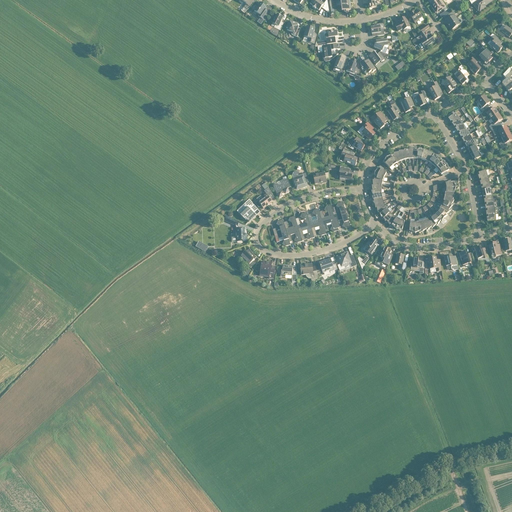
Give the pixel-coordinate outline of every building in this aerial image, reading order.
[(240,0),(240,1),(242,3),(243,3),(244,2),(247,5),(244,7),(248,10),(254,3),(252,0),(240,0)] [(329,13),(327,0),(324,4),(321,2),(322,1),(321,0),(313,0),(310,4),(313,7),(313,8),(316,10),(316,9),(319,11),(321,8),(329,13)] [(446,7),(441,0),(438,0),(437,1),(436,0),(430,0),(429,1),(431,4),(430,5),(436,13),(439,11),(440,12),(444,9),(443,9),(446,7)] [(470,0),(469,1),(472,5),(473,4),(475,7),(476,6),(480,12),(485,8),(484,7),(492,2),(490,0),(470,0)] [(260,3),(257,7),(256,7),(255,8),(255,9),(255,10),(254,11),(259,14),(258,15),(258,16),(259,17),(264,21),(269,13),(265,11),(266,9),(265,8),(265,7),(260,3)] [(458,13),(456,10),(448,16),(450,19),(446,21),(448,25),(449,25),(450,27),(449,27),(452,31),(460,25),(454,16),(458,13)] [(414,12),(410,15),(411,16),(410,16),(415,24),(419,21),(419,20),(422,18),(417,11),(415,13),(414,12)] [(274,28),(280,31),(283,25),(280,23),(283,18),(277,15),(272,24),(276,25),(274,28)] [(399,24),(395,26),(398,32),(403,30),(410,27),(406,18),(399,21),(401,24),(399,25),(399,24)] [(292,36),(298,38),(301,29),(298,28),(299,26),(293,23),(294,22),(289,21),(286,28),(288,29),(287,31),(291,33),(292,36)] [(420,30),(422,33),(424,32),(429,28),(427,25),(420,30)] [(511,35),(511,31),(506,27),(503,25),(499,30),(499,29),(496,32),(504,38),(505,35),(509,38),(511,36),(511,35)] [(305,35),(304,37),(305,38),(308,39),(307,43),(314,44),(317,35),(313,34),(315,29),(308,27),(307,27),(307,28),(305,35)] [(384,36),(383,29),(380,30),(380,27),(371,28),(372,34),(377,34),(377,37),(384,36)] [(316,44),(315,47),(322,46),(327,45),(336,43),(335,38),(338,38),(337,31),(328,32),(328,37),(326,38),(327,42),(316,44)] [(415,46),(416,46),(417,45),(421,51),(424,49),(425,49),(435,42),(431,35),(428,37),(424,32),(422,33),(419,35),(420,36),(413,41),(413,43),(415,46)] [(502,48),(500,46),(503,43),(494,36),(493,35),(490,37),(492,39),(490,41),(492,43),(490,46),(490,47),(492,50),(493,49),(498,53),(502,48)] [(375,44),(374,48),(381,51),(380,52),(385,54),(389,46),(388,46),(387,40),(376,41),(377,45),(375,44)] [(327,45),(322,46),(322,49),(323,59),(324,59),(324,61),(326,62),(329,62),(338,55),(336,52),(336,51),(338,50),(340,50),(339,46),(328,48),(327,45)] [(481,60),(485,65),(486,65),(487,65),(488,65),(489,65),(489,64),(490,64),(490,63),(490,62),(492,60),(493,59),(490,57),(492,54),(484,46),(482,49),(481,49),(481,50),(481,51),(481,52),(483,54),(481,56),(482,57),(482,58),(482,59),(481,59),(481,60)] [(387,58),(389,56),(385,54),(380,52),(376,55),(374,53),(369,56),(376,65),(381,62),(382,63),(384,61),(383,60),(386,58),(387,58)] [(343,74),(345,69),(348,62),(345,61),(346,58),(342,57),(341,59),(338,58),(334,68),(338,69),(341,70),(341,73),(343,74)] [(476,64),(478,62),(474,57),(472,59),(473,61),(467,66),(471,70),(470,71),(475,75),(479,71),(481,69),(476,64)] [(364,59),(361,62),(362,64),(361,65),(363,68),(361,69),(366,76),(370,73),(371,74),(376,70),(368,60),(366,62),(364,59)] [(356,76),(361,78),(360,68),(357,69),(355,68),(356,65),(355,64),(356,62),(351,60),(346,72),(350,73),(351,72),(355,74),(356,76)] [(468,81),(467,79),(468,78),(467,77),(469,76),(462,66),(459,68),(460,69),(459,70),(458,71),(458,72),(458,73),(459,74),(455,76),(462,85),(465,83),(466,83),(467,83),(468,83),(468,82),(468,81)] [(505,88),(511,83),(511,79),(511,77),(511,76),(511,70),(510,68),(507,71),(509,74),(502,80),(504,82),(502,83),(503,84),(502,85),(504,87),(505,88)] [(454,87),(457,85),(451,77),(447,80),(448,83),(444,85),(447,90),(446,90),(449,94),(454,90),(456,89),(454,87)] [(441,97),(439,95),(442,93),(436,83),(433,84),(435,87),(429,90),(435,101),(441,97)] [(426,104),(424,100),(427,99),(424,92),(419,94),(420,97),(413,100),(416,106),(419,104),(420,107),(426,104)] [(479,100),(477,102),(481,107),(482,108),(480,110),(482,113),(487,109),(489,107),(488,105),(490,103),(489,102),(484,96),(483,97),(479,100)] [(411,108),(414,106),(410,98),(404,100),(405,102),(401,104),(405,114),(410,111),(409,108),(411,108)] [(399,118),(397,115),(400,113),(398,109),(395,105),(387,110),(394,121),(399,118)] [(489,112),(487,109),(482,113),(480,114),(483,118),(488,116),(491,120),(498,114),(495,109),(489,112)] [(385,123),(387,121),(381,112),(375,116),(378,119),(374,122),(377,126),(380,130),(384,127),(384,126),(386,125),(385,123)] [(452,124),(459,119),(455,114),(448,119),(450,122),(452,124)] [(493,123),(489,127),(492,131),(499,127),(497,124),(502,120),(498,114),(491,120),(493,123)] [(457,129),(463,124),(459,119),(452,124),(454,127),(455,129),(456,129),(457,129)] [(375,135),(372,131),(374,129),(369,122),(364,128),(363,127),(358,132),(361,135),(362,134),(369,140),(372,137),(372,138),(375,135)] [(460,134),(466,130),(463,124),(457,129),(456,129),(457,132),(459,135),(459,134),(460,134)] [(499,127),(492,131),(495,136),(497,135),(498,136),(500,135),(501,138),(510,134),(506,127),(500,130),(499,127)] [(463,139),(470,135),(466,130),(460,134),(459,134),(461,137),(462,140),(463,139)] [(501,143),(499,144),(501,149),(509,146),(507,143),(511,140),(511,138),(510,134),(501,138),(503,141),(501,142),(501,143)] [(470,135),(463,139),(462,140),(464,142),(464,143),(465,145),(473,141),(470,135)] [(352,140),(348,147),(353,150),(355,148),(361,152),(365,147),(362,145),(364,142),(357,138),(354,142),(352,140)] [(475,139),(473,141),(465,145),(467,148),(468,150),(469,150),(476,146),(478,145),(475,139)] [(476,146),(469,150),(468,150),(470,153),(469,153),(471,156),(472,155),(479,152),(477,148),(476,146)] [(351,152),(348,151),(344,149),(341,158),(340,158),(339,161),(339,162),(343,163),(344,162),(355,166),(358,159),(352,157),(353,153),(351,152)] [(482,158),(479,152),(472,155),(471,156),(472,159),(473,161),(482,158)] [(401,161),(397,153),(392,154),(392,156),(397,163),(401,161)] [(429,163),(434,155),(434,154),(429,153),(425,161),(429,163)] [(392,156),(392,154),(389,155),(390,157),(387,158),(393,166),(397,163),(392,156)] [(436,162),(439,158),(439,157),(434,155),(429,163),(433,165),(436,162)] [(393,166),(387,158),(385,161),(383,160),(382,162),(383,163),(390,169),(392,171),(395,168),(393,166)] [(442,162),(443,161),(439,158),(436,162),(433,165),(436,168),(442,162)] [(439,171),(447,165),(444,163),(445,162),(443,161),(442,162),(436,168),(439,171)] [(448,168),(447,165),(439,171),(441,175),(449,171),(451,170),(450,168),(448,168)] [(350,175),(351,169),(340,167),(339,176),(340,176),(340,181),(345,181),(345,180),(352,181),(353,176),(350,175)] [(377,170),(375,173),(384,177),(386,173),(379,169),(378,167),(376,169),(377,170)] [(486,171),(477,174),(478,176),(479,180),(480,179),(488,177),(487,176),(490,174),(488,170),(486,171)] [(294,173),(292,176),(296,188),(300,187),(303,188),(307,187),(305,182),(308,181),(308,183),(309,183),(306,174),(299,176),(294,173)] [(326,180),(329,179),(329,173),(325,174),(325,173),(313,176),(315,185),(322,183),(322,184),(327,183),(326,180)] [(384,177),(375,173),(374,176),(373,176),(373,179),(374,178),(383,181),(384,177)] [(490,183),(488,177),(480,179),(479,180),(480,182),(481,185),(490,183)] [(288,189),(291,187),(288,179),(284,181),(283,180),(280,182),(282,185),(279,186),(279,185),(277,184),(274,185),(274,187),(279,199),(283,197),(281,192),(284,191),(286,194),(289,192),(288,189)] [(273,202),(271,200),(266,194),(262,198),(263,199),(259,202),(258,202),(256,203),(256,204),(259,207),(259,208),(261,206),(264,209),(267,207),(269,205),(273,202)] [(254,214),(258,210),(249,200),(245,204),(249,209),(245,212),(244,211),(240,215),(242,217),(242,218),(245,220),(246,221),(247,220),(249,223),(249,222),(251,220),(252,218),(253,219),(256,216),(254,214)] [(332,209),(331,206),(335,219),(347,215),(343,202),(343,203),(338,204),(337,207),(340,209),(341,213),(336,214),(335,208),(332,209)] [(377,211),(385,206),(383,202),(375,205),(376,211),(377,211)] [(361,205),(357,206),(362,218),(366,216),(361,205)] [(451,210),(450,209),(442,205),(440,209),(447,214),(451,210)] [(335,219),(331,206),(326,207),(325,211),(328,212),(329,216),(325,218),(323,211),(320,212),(319,209),(323,222),(335,219)] [(380,215),(387,210),(385,206),(377,211),(379,216),(380,215)] [(323,222),(319,209),(319,210),(314,211),(313,214),(316,216),(316,217),(311,218),(311,215),(308,216),(307,213),(311,226),(323,222)] [(448,215),(447,214),(440,209),(437,212),(444,218),(448,215)] [(384,219),(390,213),(387,210),(380,215),(382,220),(384,219)] [(441,223),(444,218),(437,212),(434,215),(440,222),(441,223)] [(311,226),(307,213),(302,215),(301,218),(304,220),(305,224),(301,225),(299,219),(296,219),(295,216),(299,229),(311,226)] [(388,223),(393,216),(390,213),(384,219),(386,224),(388,223)] [(351,228),(347,215),(335,219),(338,231),(339,231),(338,228),(340,228),(339,221),(343,220),(344,224),(343,227),(346,229),(350,228),(351,228)] [(437,226),(440,222),(434,215),(431,218),(436,225),(437,226)] [(299,229),(295,216),(295,217),(290,218),(289,221),(292,223),(293,227),(289,229),(287,222),(284,223),(283,220),(287,233),(299,229)] [(392,226),(397,218),(393,216),(388,223),(391,227),(392,226)] [(237,227),(239,222),(226,217),(224,221),(237,227)] [(396,230),(400,220),(397,218),(392,226),(391,227),(392,229),(394,228),(396,230)] [(432,229),(436,225),(431,218),(427,220),(431,228),(432,229)] [(338,231),(335,219),(323,222),(326,235),(327,235),(326,232),(328,231),(327,225),(331,223),(332,227),(331,231),(334,232),(338,231),(338,232),(338,231)] [(287,233),(283,220),(278,222),(277,225),(280,227),(281,231),(277,232),(276,229),(273,230),(275,236),(287,233)] [(405,222),(400,220),(396,230),(400,230),(400,232),(402,232),(402,230),(405,222)] [(315,231),(320,229),(320,231),(319,234),(322,236),(326,235),(323,222),(311,226),(314,239),(315,239),(314,238),(317,237),(315,231)] [(314,239),(311,226),(299,229),(302,242),(303,242),(302,241),(305,240),(303,235),(308,233),(308,235),(307,238),(310,240),(314,238),(314,239)] [(246,229),(236,230),(236,238),(232,238),(232,242),(238,242),(238,243),(239,244),(240,244),(242,243),(243,243),(243,242),(246,242),(246,234),(246,229)] [(302,242),(299,229),(287,233),(290,246),(291,246),(290,243),(292,242),(291,235),(295,234),(296,238),(295,241),(298,243),(302,242)] [(290,246),(287,233),(275,236),(277,243),(280,242),(279,239),(283,238),(284,242),(283,245),(286,247),(290,245),(290,246)] [(372,238),(366,246),(369,248),(366,252),(372,256),(378,247),(376,245),(377,243),(376,242),(376,241),(372,238)] [(502,255),(500,245),(497,245),(496,242),(492,243),(493,245),(489,246),(492,257),(492,259),(493,260),(495,259),(496,258),(496,257),(502,255)] [(199,243),(197,247),(205,252),(208,247),(199,243)] [(477,259),(478,260),(479,263),(486,261),(487,264),(490,263),(485,248),(480,250),(479,247),(475,248),(476,249),(474,249),(476,255),(475,255),(476,259),(477,259)] [(384,271),(386,272),(393,256),(390,254),(391,252),(390,251),(388,250),(388,249),(384,248),(382,252),(379,257),(378,256),(376,261),(381,263),(381,264),(382,264),(381,267),(385,269),(384,271)] [(249,250),(241,254),(242,255),(240,256),(249,265),(248,266),(251,268),(255,264),(253,261),(254,260),(256,258),(255,256),(253,255),(254,254),(253,254),(252,255),(251,254),(252,252),(252,253),(251,251),(249,249),(249,250)] [(465,252),(459,254),(462,262),(461,262),(463,266),(469,264),(469,265),(471,264),(472,267),(475,266),(471,254),(471,255),(467,256),(465,252)] [(349,257),(349,255),(347,256),(346,255),(345,254),(337,257),(340,265),(338,266),(340,271),(345,269),(344,266),(349,264),(351,268),(357,266),(353,255),(349,257)] [(397,255),(395,264),(400,265),(399,269),(405,271),(407,265),(403,264),(404,256),(397,255)] [(445,257),(444,257),(446,267),(450,266),(451,266),(451,267),(452,270),(454,271),(458,270),(458,266),(456,257),(453,257),(452,255),(448,256),(448,255),(444,256),(445,257)] [(415,271),(420,272),(419,274),(424,274),(424,269),(423,269),(424,262),(418,262),(419,259),(413,258),(413,265),(412,265),(411,270),(415,270),(415,271)] [(442,271),(440,260),(437,261),(436,259),(434,260),(434,258),(429,259),(429,264),(429,268),(430,268),(430,270),(436,269),(436,272),(442,271)] [(325,261),(319,263),(320,264),(323,274),(330,271),(330,272),(337,270),(335,261),(331,262),(330,259),(325,261)] [(262,265),(260,276),(269,278),(269,279),(274,280),(276,267),(272,266),(272,263),(272,264),(270,264),(270,263),(263,262),(263,265),(262,265)] [(312,282),(319,280),(317,270),(317,271),(313,272),(312,265),(301,266),(301,276),(306,275),(306,276),(307,277),(309,279),(310,279),(311,279),(312,282)] [(297,283),(297,272),(297,267),(296,267),(296,268),(293,267),(293,266),(292,267),(290,267),(290,266),(283,266),(283,271),(281,271),(281,276),(281,277),(285,277),(285,276),(292,276),(292,283),(297,283)]
